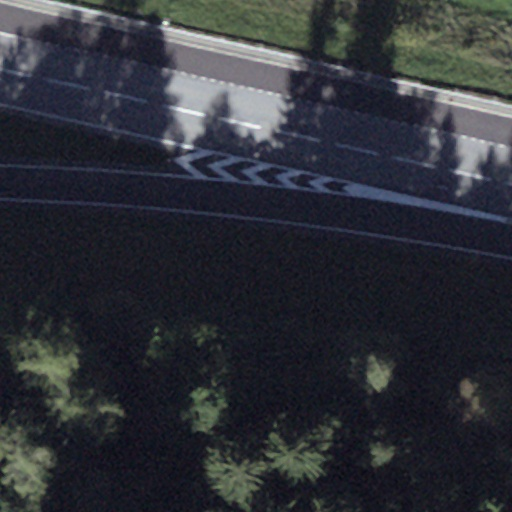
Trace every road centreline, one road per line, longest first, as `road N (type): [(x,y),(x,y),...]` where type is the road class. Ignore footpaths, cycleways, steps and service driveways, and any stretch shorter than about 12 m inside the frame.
road 1 (primary): [(0,181),(377,217),(511,244)]
road 2 (primary): [(299,137),(247,92),(194,68),(0,18)]
road 3 (primary): [(0,72),(299,137)]
road 4 (primary): [(299,137),(511,185)]
